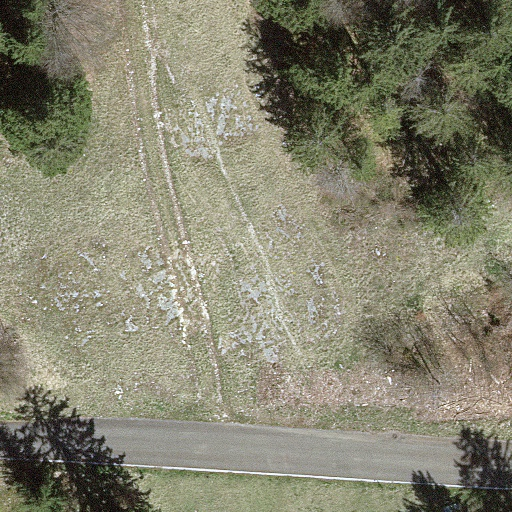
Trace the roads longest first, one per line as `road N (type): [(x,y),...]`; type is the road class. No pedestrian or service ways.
road 1 (track): [(159,0),(311,444),(384,491),(462,511)]
road 2 (tertiary): [(511,434),(311,444),(0,429)]
